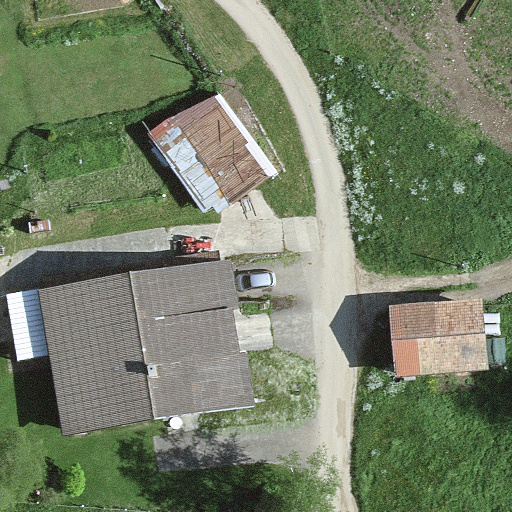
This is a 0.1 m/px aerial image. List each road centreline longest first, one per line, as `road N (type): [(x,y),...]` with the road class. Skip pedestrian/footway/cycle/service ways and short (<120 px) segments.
road 1 (residential): [(343,511),(341,320),(323,128),(245,0)]
road 2 (track): [(338,284),(481,282),(511,265)]
